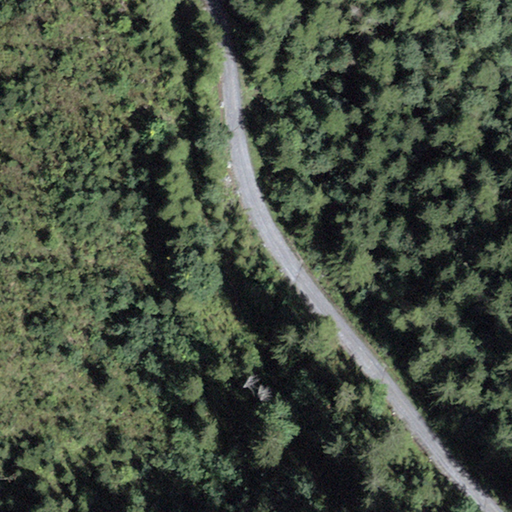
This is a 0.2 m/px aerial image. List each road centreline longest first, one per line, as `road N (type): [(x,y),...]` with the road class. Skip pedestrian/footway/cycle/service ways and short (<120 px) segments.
road 1 (track): [(213,0),(242,165),(267,230),(495,511)]
road 2 (track): [(342,511),(286,425),(219,270),(166,0)]
